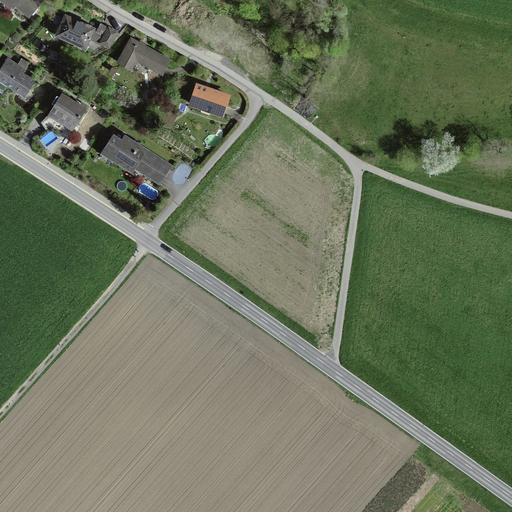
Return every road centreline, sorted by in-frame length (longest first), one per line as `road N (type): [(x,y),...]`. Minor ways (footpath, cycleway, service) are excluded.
road 1 (tertiary): [(145,240),(511,496)]
road 2 (residential): [(145,240),(262,97),(102,0)]
road 3 (track): [(145,240),(0,408)]
road 4 (track): [(334,367),(360,189),(354,165)]
road 5 (tertiary): [(0,148),(145,240)]
road 6 (track): [(511,215),(354,165)]
